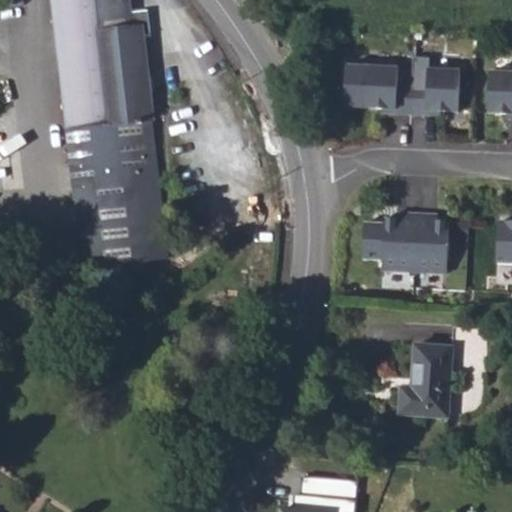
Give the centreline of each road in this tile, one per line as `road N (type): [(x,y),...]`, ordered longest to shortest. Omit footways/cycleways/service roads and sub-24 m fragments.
road 1 (tertiary): [(219,511),(296,327),(309,183)]
road 2 (tertiary): [(309,183),(252,48),(217,0)]
road 3 (residential): [(309,183),(387,159),(511,164)]
